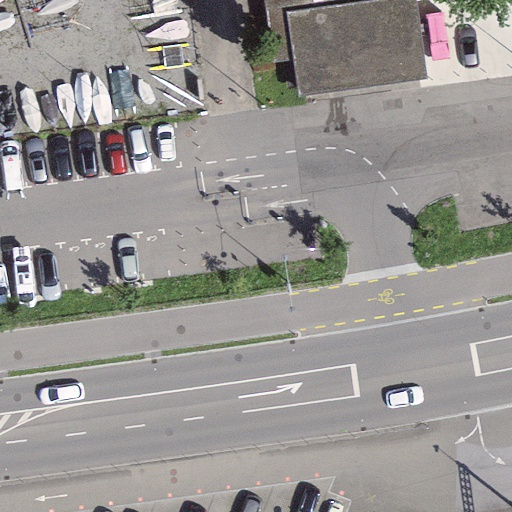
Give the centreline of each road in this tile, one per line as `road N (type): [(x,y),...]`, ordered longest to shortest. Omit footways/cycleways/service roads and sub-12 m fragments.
road 1 (primary): [(511,318),(0,395)]
road 2 (primary): [(0,460),(511,386)]
